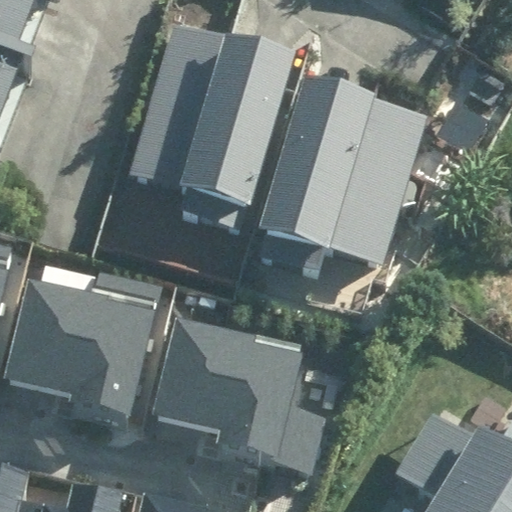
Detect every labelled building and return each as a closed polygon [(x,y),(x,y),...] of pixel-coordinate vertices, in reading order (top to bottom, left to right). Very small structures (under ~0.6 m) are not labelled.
[(55,0),(0,0),(0,154),(3,156),(55,0)] [(451,0),(487,24),(503,0),(451,0)] [(440,119),(180,19),(110,197),(370,297),(440,119)] [(0,325),(9,284),(0,281),(0,325)] [(130,426),(156,323),(110,312),(111,305),(31,289),(7,388),(73,404),(71,413),(130,426)] [(259,345),(179,327),(157,422),(225,438),(221,453),(313,474),(325,420),(294,413),(306,362),(257,351),(259,345)] [(511,511),(511,447),(510,451),(437,409),(385,500),(405,511),(511,511)] [(0,477),(0,511),(90,511),(94,494),(0,477)]
